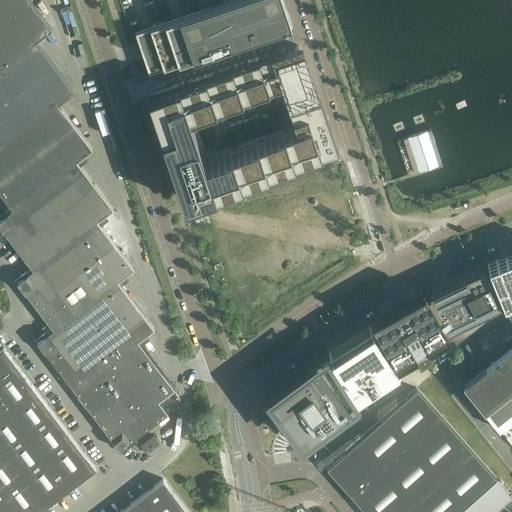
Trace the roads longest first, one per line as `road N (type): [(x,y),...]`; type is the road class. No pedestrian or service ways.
road 1 (unclassified): [(51,0),(162,340),(180,373)]
road 2 (unclassified): [(212,363),(89,0)]
road 3 (unclassified): [(402,283),(304,0)]
road 4 (unclassified): [(17,319),(19,337),(131,482)]
road 5 (unclassified): [(402,283),(242,395)]
road 6 (unclassified): [(180,373),(181,436),(131,482)]
road 7 (unclassified): [(511,230),(402,283)]
